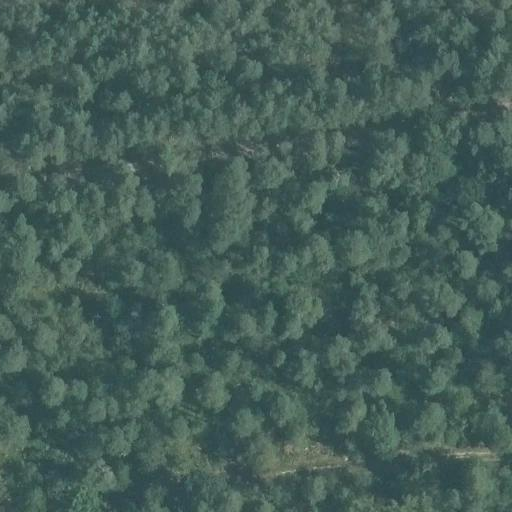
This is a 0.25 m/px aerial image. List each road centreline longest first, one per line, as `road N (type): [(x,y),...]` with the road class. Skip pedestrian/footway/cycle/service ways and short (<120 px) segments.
road 1 (track): [(511,112),(0,189)]
road 2 (track): [(0,503),(511,454)]
